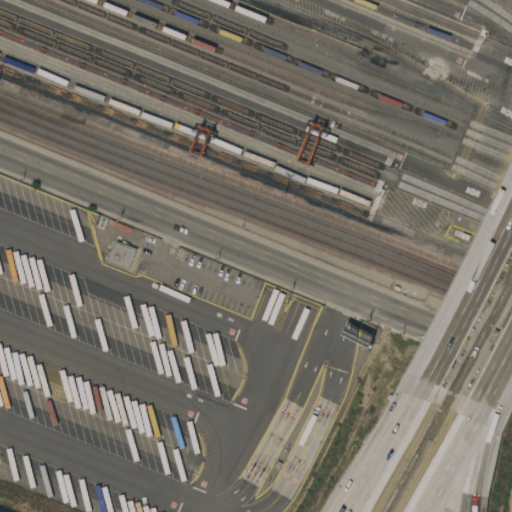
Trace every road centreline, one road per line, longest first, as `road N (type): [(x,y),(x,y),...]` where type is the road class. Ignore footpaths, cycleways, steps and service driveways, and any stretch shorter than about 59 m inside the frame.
road 1 (tertiary): [(0,150),(511,360)]
road 2 (motorway): [(511,238),(437,385)]
road 3 (motorway): [(426,403),(350,511)]
road 4 (motorway): [(411,511),(475,400)]
road 5 (motorway): [(426,403),(365,511)]
